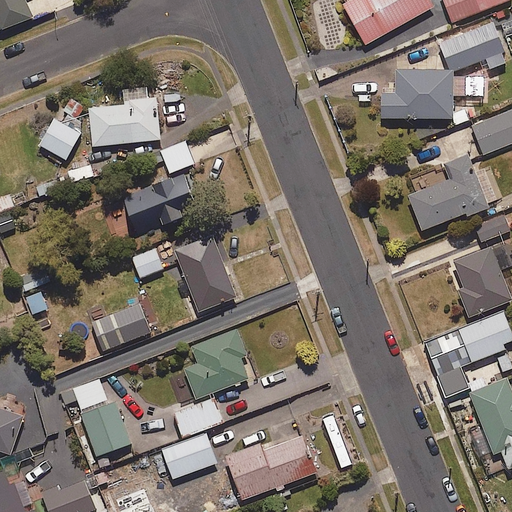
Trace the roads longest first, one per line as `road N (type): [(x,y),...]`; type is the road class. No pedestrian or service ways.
road 1 (residential): [(438,511),(232,0)]
road 2 (residential): [(0,73),(188,0)]
